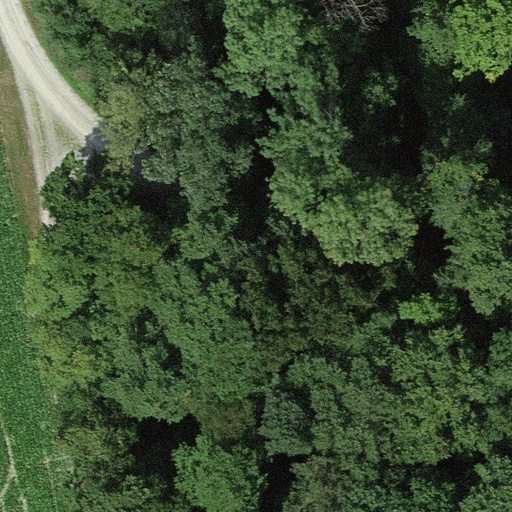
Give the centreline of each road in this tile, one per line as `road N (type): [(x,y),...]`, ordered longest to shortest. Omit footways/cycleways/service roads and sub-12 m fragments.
road 1 (track): [(511,300),(253,217),(104,140),(58,136),(7,0)]
road 2 (track): [(58,136),(61,213),(118,511)]
